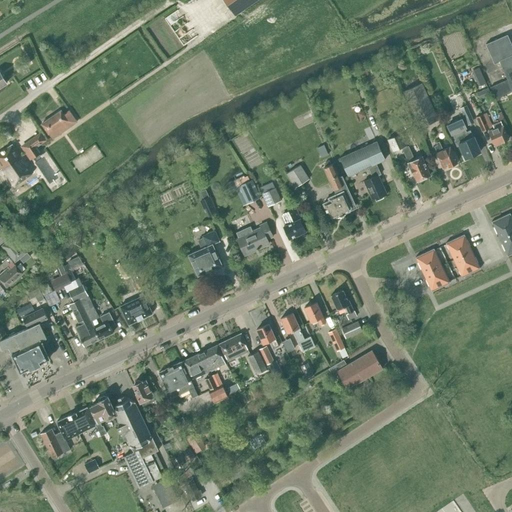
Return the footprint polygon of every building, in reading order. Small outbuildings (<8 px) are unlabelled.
[(258,0),(223,0),(234,16),(258,0)] [(511,45),(507,34),(486,44),(495,63),(500,61),(503,68),(511,87),(511,45)] [(19,70),(30,63),(27,58),(16,66),(19,70)] [(473,70),(480,86),(486,83),(479,67),(473,70)] [(511,91),(507,80),(490,87),(497,100),(500,99),(499,96),(511,91)] [(420,127),(438,119),(422,83),(403,91),(420,127)] [(488,87),(477,93),(480,99),(491,93),(488,87)] [(460,108),(468,125),(475,122),(467,105),(460,108)] [(61,110),(42,123),(52,139),(60,134),(56,128),(68,120),(61,110)] [(492,127),(486,112),(476,117),(483,131),(492,127)] [(453,135),(455,140),(454,140),(457,146),(460,145),(466,158),(480,151),(473,136),(471,130),(467,131),(466,129),(467,128),(462,118),(446,125),(447,127),(451,136),(453,135)] [(509,139),(502,125),(501,121),(492,124),(494,128),(488,131),(494,145),(509,139)] [(23,144),(20,146),(25,152),(30,160),(33,158),(39,153),(42,151),(38,146),(46,140),(40,132),(33,138),(23,144)] [(387,139),(393,151),(402,147),(403,148),(409,162),(408,163),(410,169),(411,168),(417,180),(430,174),(422,156),(414,159),(408,146),(407,146),(401,133),(387,139)] [(351,153),(340,157),(348,176),(368,167),(373,177),(364,181),(373,200),(387,194),(378,175),(381,174),(376,163),(385,159),(377,141),(370,144),(351,153)] [(436,152),(443,167),(448,165),(448,166),(457,162),(450,146),(443,150),(439,141),(437,142),(438,145),(435,146),(438,152),(436,152)] [(33,172),(22,154),(20,156),(12,144),(0,152),(0,165),(0,166),(0,170),(1,172),(2,171),(12,186),(14,185),(21,180),(33,172)] [(317,148),(321,158),(329,155),(324,144),(317,148)] [(333,163),(324,167),(336,194),(328,197),(330,200),(323,203),(330,217),(333,218),(338,216),(345,213),(344,213),(356,207),(342,175),(339,177),(333,163)] [(309,178),(300,164),(286,173),(295,187),(309,178)] [(244,175),(234,180),(238,187),(240,186),(247,202),(255,198),(259,196),(259,195),(252,180),(250,180),(248,175),(245,177),(244,175)] [(275,187),(272,182),(260,187),(263,193),(268,206),(281,200),(275,187)] [(210,196),(209,196),(206,189),(199,192),(202,199),(200,200),(204,210),(205,209),(208,217),(218,213),(210,196)] [(305,231),(300,219),(301,218),(296,207),(282,214),(284,218),(287,224),(284,226),(289,238),(305,231)] [(511,217),(510,213),(491,221),(499,239),(511,232),(511,217)] [(250,227),(237,233),(239,237),(238,238),(245,254),(245,253),(256,247),(257,249),(269,243),(267,239),(272,236),(266,222),(260,225),(261,227),(252,231),(250,227)] [(0,241),(8,235),(0,224),(0,241)] [(58,228),(53,232),(58,237),(62,234),(58,228)] [(220,240),(215,230),(202,236),(204,240),(199,242),(202,248),(189,254),(198,275),(222,264),(212,244),(220,240)] [(511,232),(499,239),(507,256),(511,253),(511,232)] [(454,260),(472,251),(464,234),(446,243),(454,260)] [(25,251),(20,245),(13,237),(3,245),(15,260),(25,251)] [(415,257),(423,274),(442,265),(434,248),(415,257)] [(454,260),(462,277),(480,268),(472,251),(454,260)] [(0,265),(4,269),(8,265),(10,268),(15,264),(7,254),(3,258),(6,260),(0,265)] [(120,273),(129,267),(123,259),(115,265),(120,273)] [(16,264),(10,269),(8,266),(0,273),(0,279),(1,281),(6,287),(23,273),(22,272),(26,269),(20,263),(17,266),(16,264)] [(450,282),(442,265),(423,274),(431,291),(450,282)] [(60,276),(51,281),(56,292),(73,284),(68,274),(67,273),(66,273),(60,276)] [(139,279),(134,282),(138,290),(143,288),(139,279)] [(83,284),(79,286),(71,290),(69,291),(74,301),(70,303),(73,310),(84,305),(86,311),(91,320),(99,317),(83,284)] [(44,298),(39,288),(29,293),(31,298),(32,298),(35,296),(38,301),(44,299),(44,298)] [(346,296),(343,290),(331,295),(331,296),(337,309),(345,306),(349,313),(346,314),(349,319),(357,315),(354,310),(354,311),(348,299),(347,299),(346,296)] [(144,294),(143,292),(140,293),(141,296),(121,306),(129,324),(153,313),(149,305),(154,303),(151,296),(149,292),(144,294)] [(323,316),(317,301),(304,307),(311,321),(317,319),(320,325),(326,322),(323,316)] [(84,346),(100,338),(93,325),(91,320),(86,311),(84,305),(73,310),(80,324),(75,327),(79,334),(79,335),(84,346)] [(47,318),(42,308),(38,310),(23,317),(28,327),(39,322),(47,318)] [(113,332),(111,326),(115,324),(109,312),(100,316),(103,323),(99,325),(98,323),(93,325),(100,338),(113,332)] [(301,329),(293,312),(281,318),(287,332),(293,330),(303,351),(315,345),(310,336),(304,339),(300,329),(301,329)] [(362,330),(358,321),(342,328),(346,338),(362,330)] [(30,367),(31,369),(41,364),(40,362),(50,358),(41,340),(47,337),(39,322),(28,327),(8,337),(0,340),(0,343),(3,349),(12,353),(21,372),(30,367)] [(273,348),(279,345),(275,338),(269,323),(257,329),(263,343),(269,340),(273,348)] [(328,333),(334,345),(337,351),(345,347),(336,329),(335,329),(328,333)] [(228,361),(249,351),(246,344),(241,333),(219,343),(224,354),(225,354),(228,361)] [(223,356),(217,344),(196,354),(201,366),(203,364),(207,372),(226,363),(222,356),(223,356)] [(274,361),(266,345),(259,349),(267,365),(274,361)] [(344,359),(334,365),(329,368),(335,379),(340,377),(348,389),(383,368),(383,367),(372,350),(372,349),(347,364),(344,359)] [(257,374),(267,369),(258,351),(248,356),(257,374)] [(201,366),(196,354),(184,360),(189,372),(190,371),(193,378),(207,372),(203,364),(201,366)] [(169,390),(172,397),(190,389),(193,396),(198,394),(191,379),(182,361),(159,372),(168,390),(169,390)] [(218,374),(212,376),(217,386),(222,384),(218,374)] [(212,376),(208,378),(205,379),(210,390),(217,386),(212,376)] [(135,389),(137,393),(136,393),(140,402),(141,401),(143,405),(155,399),(156,401),(160,400),(156,391),(152,393),(146,380),(142,381),(142,380),(141,381),(141,380),(138,380),(135,381),(134,383),(134,384),(133,385),(135,388),(135,389)] [(222,384),(217,387),(213,388),(209,390),(215,402),(228,396),(222,384)] [(99,402),(91,406),(96,416),(94,417),(97,423),(95,424),(96,425),(101,435),(107,433),(103,425),(102,426),(100,422),(116,414),(114,409),(108,396),(107,397),(106,396),(104,395),(100,397),(100,399),(100,400),(98,401),(99,402)] [(151,453),(158,450),(135,400),(124,396),(123,396),(118,398),(118,399),(115,409),(114,409),(116,414),(120,421),(118,425),(124,438),(128,440),(134,451),(138,459),(151,453)] [(79,433),(96,425),(95,424),(87,407),(72,414),(77,426),(76,427),(79,433)] [(55,434),(51,427),(41,433),(52,457),(70,448),(66,439),(79,433),(76,427),(77,426),(72,414),(57,421),(61,431),(55,434)] [(181,428),(187,424),(182,416),(176,420),(181,428)] [(185,437),(191,445),(196,452),(205,446),(200,439),(195,430),(185,437)] [(138,459),(134,451),(124,456),(139,487),(162,476),(151,453),(138,459)] [(184,462),(180,456),(172,460),(176,467),(184,462)] [(88,473),(99,468),(95,459),(84,464),(88,473)] [(166,496),(174,493),(167,478),(159,482),(166,496)] [(198,488),(193,479),(185,483),(193,500),(197,497),(198,497),(201,496),(198,488)] [(6,511),(0,501),(0,511),(29,511),(26,506),(16,511),(6,511)]
